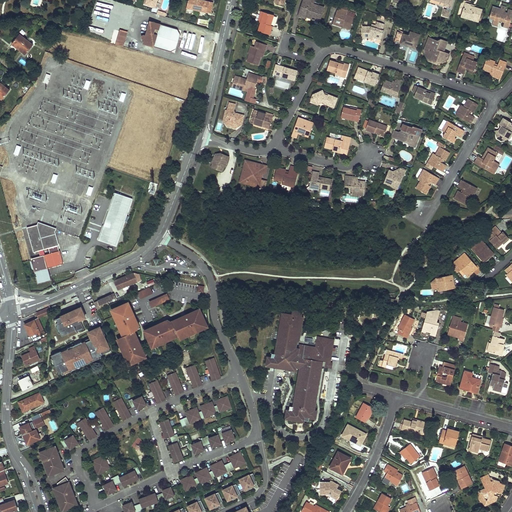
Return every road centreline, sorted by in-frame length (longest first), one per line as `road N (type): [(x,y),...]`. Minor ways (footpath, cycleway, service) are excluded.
road 1 (residential): [(325,51),(338,48),(497,98)]
road 2 (residential): [(239,376),(215,319),(209,277),(158,235)]
road 3 (tertiary): [(16,456),(5,420),(11,313)]
road 4 (residential): [(150,411),(78,452),(97,507)]
road 5 (residential): [(231,0),(198,136)]
road 6 (residential): [(158,235),(139,255),(45,300)]
road 7 (residential): [(346,511),(396,396)]
road 8 (residential): [(437,202),(497,98)]
road 9 (residential): [(396,396),(511,428)]
